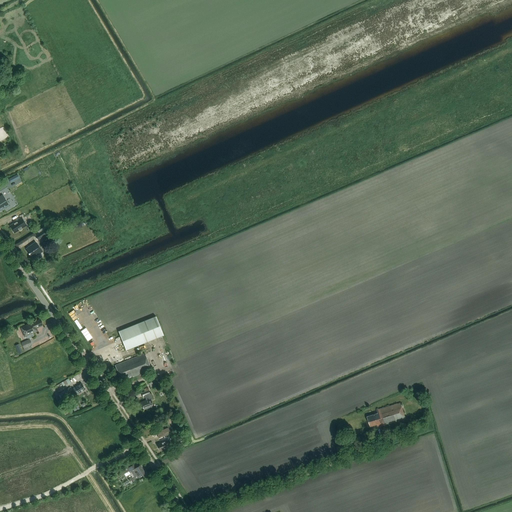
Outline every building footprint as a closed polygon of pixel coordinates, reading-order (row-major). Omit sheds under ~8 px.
[(0,196),(0,210),(0,211),(4,209),(9,205),(9,204),(3,196),(2,194),(0,196)] [(17,222),(10,226),(14,233),(19,230),(19,231),(20,231),(22,230),(22,229),(22,228),(26,225),(21,217),(16,221),(17,222)] [(35,236),(38,240),(50,232),(47,227),(39,233),(35,236)] [(36,242),(26,249),(32,258),(42,251),(36,242)] [(118,331),(118,332),(126,350),(163,335),(156,317),(118,331)] [(24,337),(26,336),(28,339),(34,336),(33,333),(37,331),(36,328),(43,326),(40,319),(33,322),(32,319),(27,322),(28,324),(20,328),(24,337)] [(21,343),(21,344),(24,349),(32,345),(29,339),(21,343)] [(133,376),(133,377),(151,370),(145,354),(115,365),(120,379),(126,377),(126,378),(130,377),(133,376)] [(75,388),(72,390),(70,392),(65,396),(68,399),(70,397),(75,394),(76,395),(78,393),(79,393),(85,389),(82,383),(75,388)] [(143,397),(144,396),(146,400),(141,402),(144,410),(153,406),(150,399),(153,398),(153,399),(151,393),(150,394),(148,390),(141,393),(143,397)] [(66,400),(68,399),(65,396),(63,392),(60,394),(71,414),(73,413),(66,400)] [(73,402),(70,397),(68,399),(73,407),(75,406),(74,404),(76,402),(75,400),(73,402)] [(405,419),(401,406),(401,403),(377,410),(378,413),(367,417),(371,426),(377,424),(378,427),(405,419)] [(170,443),(168,440),(166,435),(170,434),(168,428),(156,433),(160,441),(164,439),(163,437),(165,442),(164,442),(157,444),(160,451),(167,448),(166,445),(170,443)] [(140,465),(135,468),(133,465),(127,469),(132,477),(131,478),(133,481),(136,479),(134,476),(135,475),(137,478),(145,473),(140,465)] [(125,481),(128,480),(124,470),(117,474),(120,479),(123,477),(125,481)]
